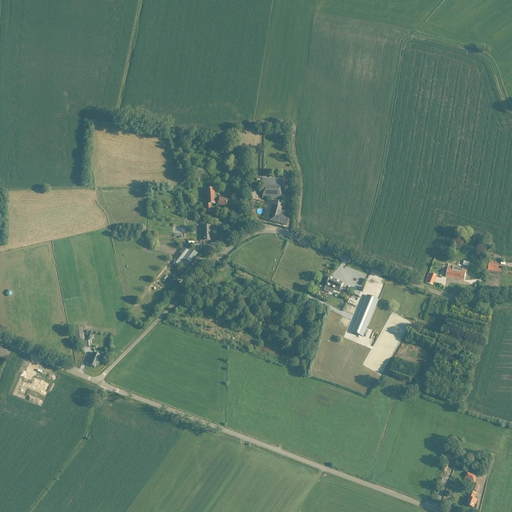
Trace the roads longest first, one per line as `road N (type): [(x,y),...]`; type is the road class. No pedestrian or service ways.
road 1 (unclassified): [(511,300),(445,295),(262,231),(231,247),(96,381)]
road 2 (unclassified): [(439,511),(96,381)]
